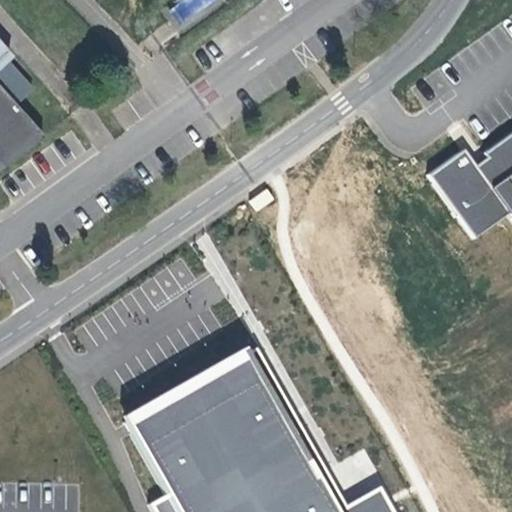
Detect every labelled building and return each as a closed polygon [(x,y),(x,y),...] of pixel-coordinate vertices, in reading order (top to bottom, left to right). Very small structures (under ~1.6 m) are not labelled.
[(178,24),(215,0),(183,0),(169,9),(178,24)] [(0,155),(4,153),(43,127),(15,99),(30,83),(7,57),(10,52),(0,42),(0,155)] [(0,175),(53,137),(43,127),(4,153),(0,155),(0,175)] [(511,135),(489,152),(492,157),(482,165),(470,149),(434,174),(480,238),(511,214),(511,135)] [(256,211),(274,199),(266,188),(248,200),(256,211)] [(251,353),(129,421),(171,494),(153,504),(158,511),(398,511),(396,511),(353,511),(350,505),(260,347),(251,353)] [(384,486),(350,505),(353,511),(396,511),(398,511),(384,486)]
